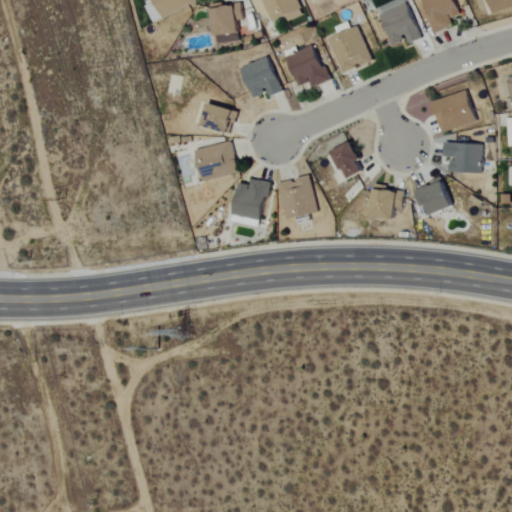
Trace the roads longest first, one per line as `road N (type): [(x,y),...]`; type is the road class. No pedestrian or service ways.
road 1 (tertiary): [(0,298),(84,297),(316,267),(394,266),(511,280)]
road 2 (residential): [(511,42),(272,140)]
